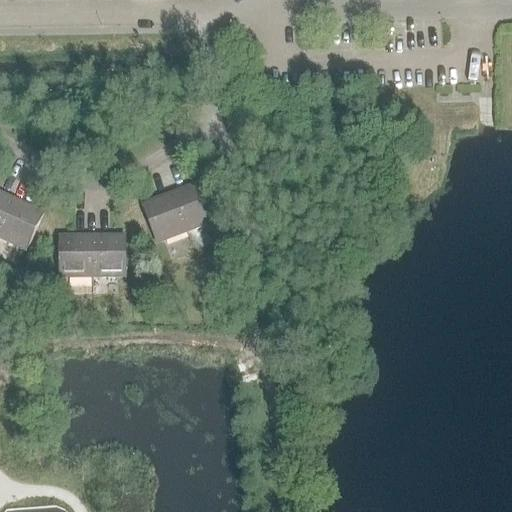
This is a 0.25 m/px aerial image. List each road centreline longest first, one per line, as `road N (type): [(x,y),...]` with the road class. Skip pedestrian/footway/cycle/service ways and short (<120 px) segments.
road 1 (unclassified): [(511,6),(267,11)]
road 2 (residential): [(0,137),(111,179),(222,131)]
road 3 (unclassified): [(0,14),(208,9)]
road 4 (residential): [(222,131),(273,325)]
road 5 (track): [(273,325),(286,511)]
road 6 (residential): [(208,9),(222,131)]
